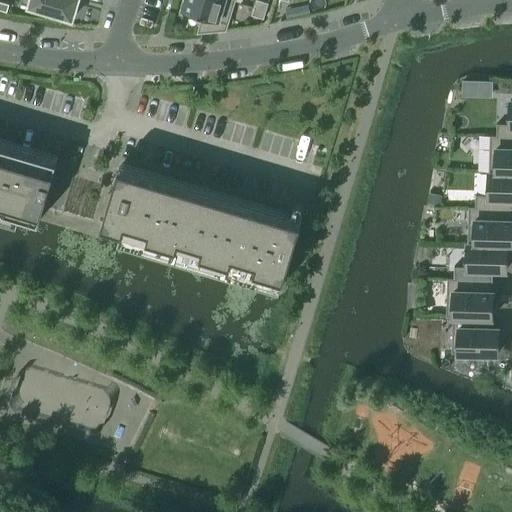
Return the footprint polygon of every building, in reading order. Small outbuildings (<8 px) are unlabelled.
[(0,0),(0,8),(7,11),(10,3),(0,0)] [(73,18),(77,0),(20,0),(20,2),(73,18)] [(203,15),(198,32),(226,29),(235,2),(229,0),(184,0),(182,8),(203,15)] [(256,0),(254,6),(266,10),(268,2),(261,0),(256,0)] [(252,14),(264,18),(266,10),(254,6),(252,14)] [(490,134),(490,135),(511,135),(511,98),(511,99),(510,122),(497,122),(497,134),(490,134)] [(511,135),(490,135),(489,171),(511,171),(511,135)] [(58,159),(0,141),(0,207),(40,219),(58,159)] [(120,166),(103,223),(285,277),(302,220),(120,166)] [(469,206),(469,207),(511,207),(511,171),(489,171),(489,194),(476,194),(475,206),(469,206)] [(511,207),(469,207),(468,243),(511,243),(511,207)] [(447,277),(447,278),(492,279),(493,268),(506,269),(507,245),(511,244),(511,243),(468,243),(467,265),(454,265),(454,277),(447,277)] [(447,278),(446,315),(453,315),(491,316),(492,316),(493,290),(492,290),(492,279),(447,278)] [(453,315),(452,351),(485,352),(498,352),(498,326),(494,326),(491,326),(491,316),(453,315)]
